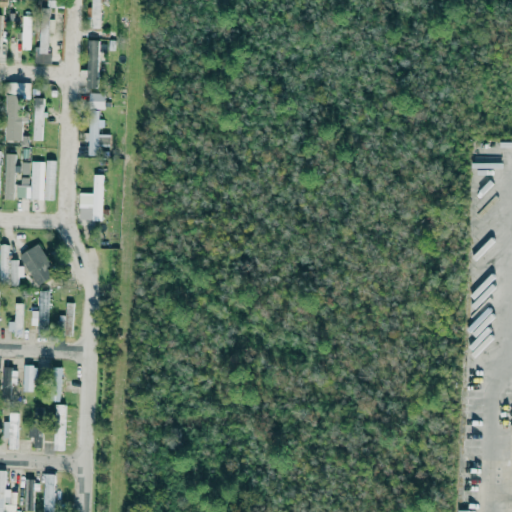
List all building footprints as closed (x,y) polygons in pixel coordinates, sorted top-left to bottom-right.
[(100,0),(91,0),(92,28),(101,28),(100,0)] [(22,49),(31,49),(32,16),(22,16),(22,49)] [(40,19),(39,47),(35,47),(34,63),(51,64),(51,53),(48,53),(48,25),(52,25),(52,20),(40,19)] [(87,87),(98,87),(99,39),(88,39),(87,87)] [(30,83),(6,82),(5,140),(21,141),(22,99),(30,99),(30,83)] [(104,109),(105,93),(89,92),(89,109),(104,109)] [(33,140),(42,140),(43,98),(35,97),(33,140)] [(89,155),(100,155),(100,147),(109,147),(109,134),(99,134),(100,118),(98,118),(98,112),(89,112),(89,132),(84,132),(84,141),(89,141),(89,155)] [(15,154),(5,154),(4,200),(14,200),(15,154)] [(16,198),(44,199),(45,161),(32,161),(31,185),(17,185),(16,198)] [(102,221),(104,175),(94,174),(93,193),(80,192),(79,220),(102,221)] [(36,245),(19,255),(37,285),(54,275),(36,245)] [(48,291),(39,290),(38,326),(47,327),(48,291)] [(58,315),(57,331),(71,332),(73,303),(66,302),(65,315),(58,315)] [(14,322),(8,322),(8,333),(22,334),(23,303),(15,303),(14,322)] [(24,366),(23,391),(36,391),(37,366),(24,366)] [(12,367),(3,367),(2,394),(11,394),(12,367)] [(61,368),(52,367),(50,400),(60,401),(61,368)] [(65,405),(55,404),(54,450),(64,451),(65,405)] [(3,422),(3,440),(8,440),(8,449),(17,449),(18,412),(9,412),(9,422),(3,422)] [(42,426),(29,426),(29,435),(33,435),(33,448),(42,448),(42,426)] [(6,471),(0,470),(0,511),(15,511),(16,504),(10,504),(10,489),(5,489),(6,471)] [(53,511),(54,474),(44,474),(43,511),(53,511)] [(34,480),(25,479),(24,511),(33,511),(34,480)]
